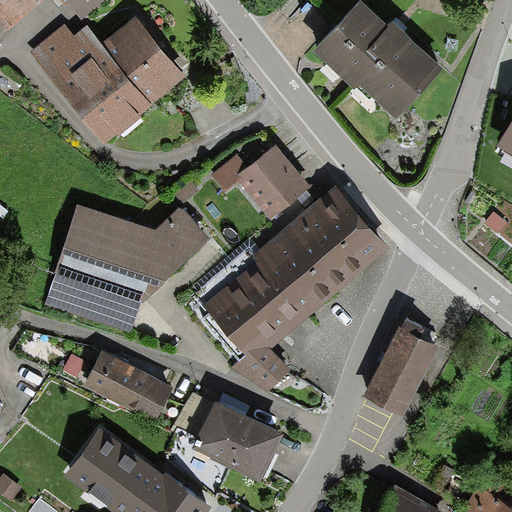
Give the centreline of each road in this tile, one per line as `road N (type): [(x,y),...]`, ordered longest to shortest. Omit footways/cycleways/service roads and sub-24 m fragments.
road 1 (unclassified): [(220,0),(304,114),(421,233)]
road 2 (residential): [(293,511),(318,476),(421,233)]
road 3 (unclassified): [(421,233),(504,0)]
